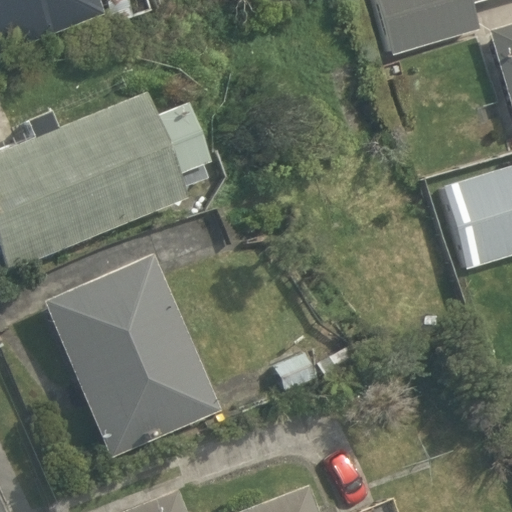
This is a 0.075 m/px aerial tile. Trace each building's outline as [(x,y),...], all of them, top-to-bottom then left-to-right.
[(0,0),(0,55),(103,15),(97,0),(0,0)] [(146,0),(103,0),(112,24),(150,10),(146,0)] [(490,0),(374,0),(392,57),(480,31),(472,5),(490,0)] [(511,22),(487,30),(511,120),(511,22)] [(31,139),(0,151),(0,248),(9,272),(187,198),(178,175),(210,163),(186,103),(155,116),(146,93),(59,128),(51,110),(24,121),(31,139)] [(467,269),(511,255),(511,166),(443,186),(467,269)] [(152,256),(41,302),(110,458),(218,411),(152,256)] [(284,393),(315,379),(304,354),(273,368),(284,393)] [(315,511),(305,487),(239,511),(185,511),(177,491),(123,511),(315,511)] [(395,511),(389,499),(357,511),(395,511)]
